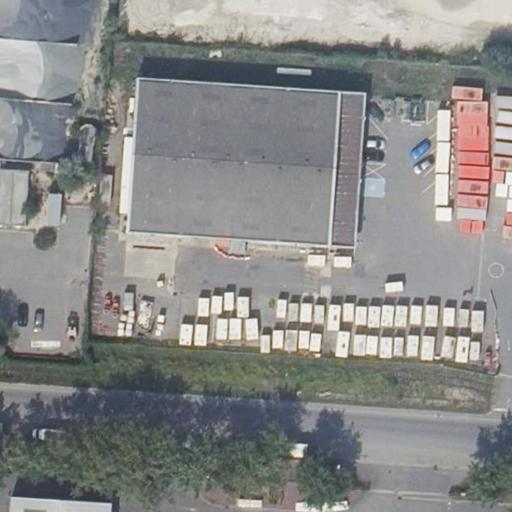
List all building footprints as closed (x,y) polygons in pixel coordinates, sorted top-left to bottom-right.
[(16,160),(69,166),(85,35),(87,23),(65,21),(63,38),(49,36),(50,29),(25,26),(23,41),(0,38),(0,144),(18,147),(16,160)] [(122,231),(350,246),(360,91),(132,76),(122,231)] [(23,170),(0,168),(0,222),(20,224),(23,170)] [(58,226),(60,196),(47,196),(46,226),(58,226)] [(99,511),(100,502),(0,495),(0,511),(99,511)]
